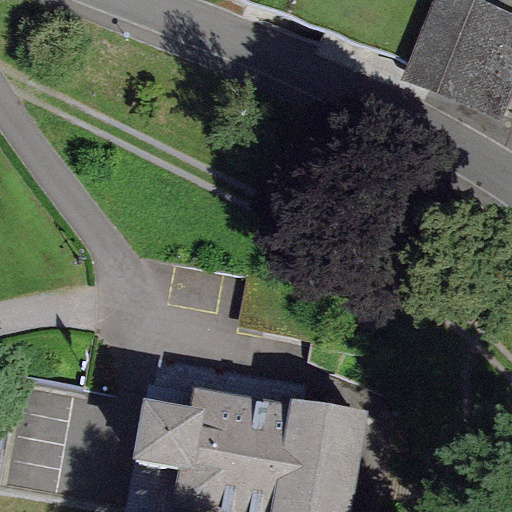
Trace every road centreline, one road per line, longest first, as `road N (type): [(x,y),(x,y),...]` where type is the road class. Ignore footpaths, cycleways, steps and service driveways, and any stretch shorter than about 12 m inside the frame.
road 1 (track): [(0,74),(417,293),(485,339),(511,371)]
road 2 (residential): [(511,179),(453,138),(352,90),(131,0)]
